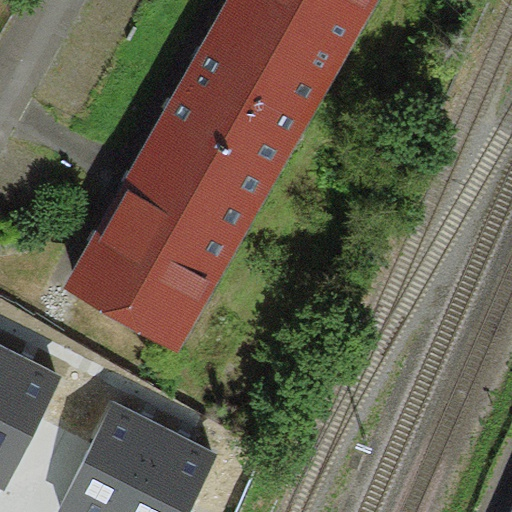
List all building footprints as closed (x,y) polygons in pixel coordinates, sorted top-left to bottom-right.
[(361,4),(353,0),(220,0),(214,13),(323,73),(361,4)] [(323,73),(214,13),(176,81),(285,141),(323,73)] [(285,141),(176,81),(138,149),(247,209),(285,141)] [(247,209),(138,149),(100,218),(209,278),(247,209)] [(209,278),(100,218),(62,286),(171,346),(209,278)] [(64,376),(0,343),(0,485),(7,489),(64,376)] [(190,511),(220,453),(115,401),(59,511),(190,511)]
